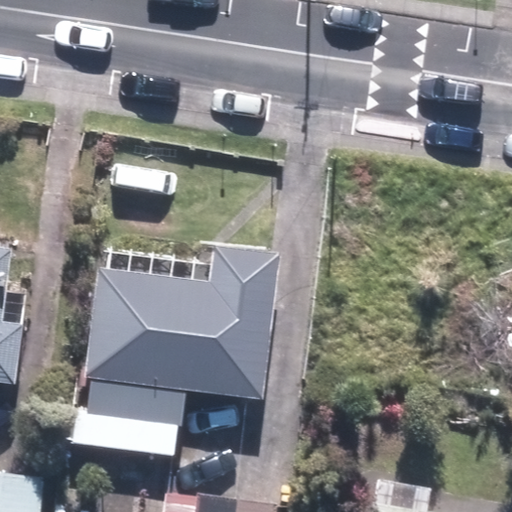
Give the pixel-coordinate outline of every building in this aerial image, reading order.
[(343,237),(337,338),(335,374),(383,376),(384,349),(429,352),(429,344),(495,348),(501,246),(343,237)] [(0,375),(27,379),(34,319),(14,316),(23,243),(0,239),(0,375)] [(107,263),(93,372),(99,372),(94,410),(191,422),(196,384),(271,394),(289,249),(222,241),(218,277),(107,263)] [(0,468),(0,511),(48,511),(53,475),(0,468)] [(384,476),(378,511),(463,511),(464,511),(434,506),(437,484),(384,476)] [(204,511),(205,490),(167,487),(165,511),(204,511)] [(278,511),(279,495),(205,490),(204,511),(278,511)]
